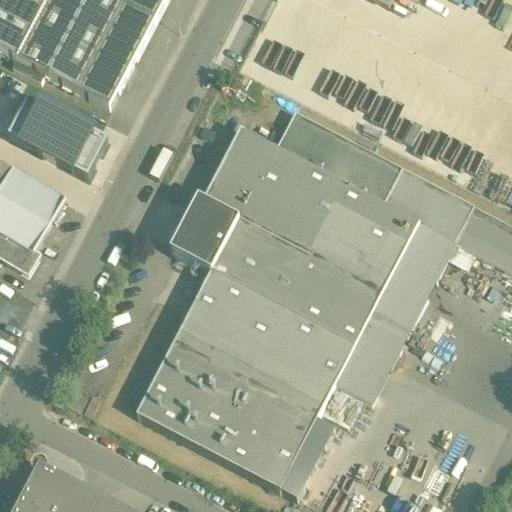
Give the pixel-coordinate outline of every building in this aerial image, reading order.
[(0,0),(0,57),(17,67),(52,0),(0,0)] [(52,0),(17,67),(13,74),(42,89),(45,82),(110,116),(171,0),(52,0)] [(364,0),(389,13),(395,0),(364,0)] [(40,109),(29,103),(8,143),(21,149),(19,152),(75,181),(77,180),(89,186),(110,145),(99,140),(100,137),(41,107),(40,109)] [(511,232),(297,120),(277,157),(421,231),(420,233),(456,252),(511,280),(511,232)] [(283,318),(212,281),(212,282),(138,424),(281,499),(336,393),(355,357),(378,314),(391,321),(408,289),(394,282),(420,233),(421,231),(277,157),(242,138),(205,210),(204,210),(310,266),(283,318)] [(66,206),(0,166),(0,264),(29,282),(42,261),(36,257),(66,206)] [(310,266),(204,210),(205,210),(200,207),(172,260),(212,282),(212,281),(283,318),(310,266)] [(391,321),(378,314),(355,357),(336,393),(372,412),(456,252),(420,233),(394,282),(408,289),(391,321)] [(117,511),(76,490),(77,488),(59,479),(58,481),(55,479),(56,477),(52,475),(50,477),(49,476),(46,480),(43,481),(40,481),(37,481),(36,480),(34,484),(31,483),(27,492),(29,493),(27,496),(25,495),(16,511),(117,511)]
